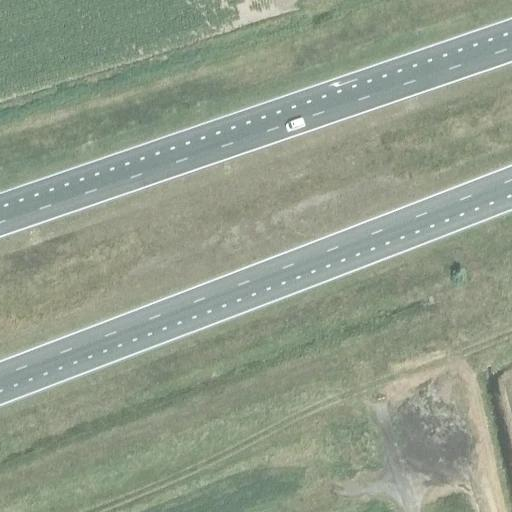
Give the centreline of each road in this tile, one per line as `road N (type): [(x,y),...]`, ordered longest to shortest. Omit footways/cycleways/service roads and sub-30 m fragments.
road 1 (trunk): [(0,377),(511,180)]
road 2 (trunk): [(511,47),(0,223)]
road 3 (track): [(379,384),(511,331)]
road 4 (unclassified): [(417,511),(379,384)]
